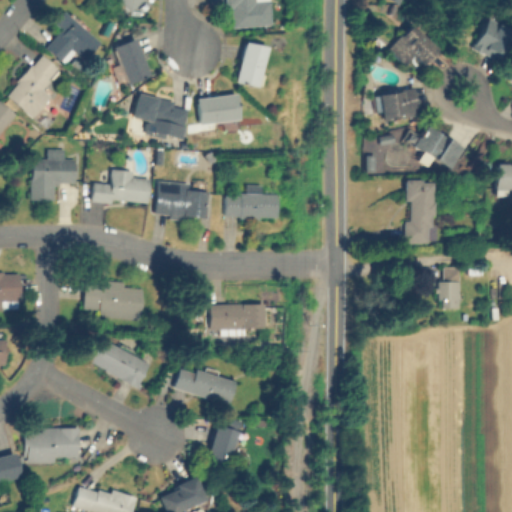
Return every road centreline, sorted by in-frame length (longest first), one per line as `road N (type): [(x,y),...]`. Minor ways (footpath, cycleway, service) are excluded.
road 1 (tertiary): [(335,408),(336,0)]
road 2 (residential): [(0,238),(89,238),(199,265),(336,265)]
road 3 (residential): [(46,238),(45,353),(19,396),(0,408)]
road 4 (residential): [(37,371),(156,436)]
